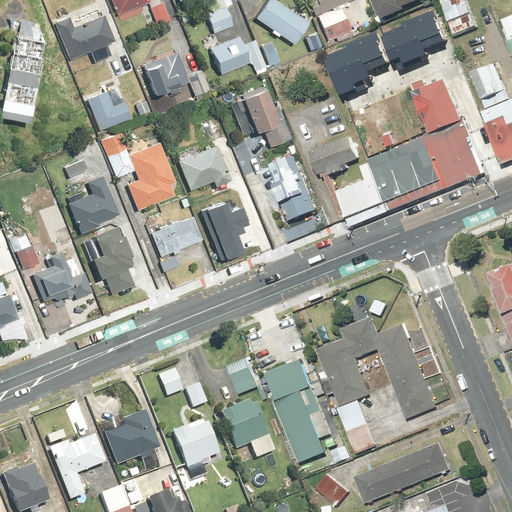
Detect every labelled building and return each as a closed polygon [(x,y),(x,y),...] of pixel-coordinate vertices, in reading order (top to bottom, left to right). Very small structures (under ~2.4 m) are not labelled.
[(111,0),(117,14),(151,0),(111,0)] [(279,0),(266,0),(255,16),(295,43),(310,21),(279,0)] [(351,0),(309,0),(315,14),(351,0)] [(380,0),(388,17),(410,8),(409,5),(421,0),(380,0)] [(444,0),(458,34),(481,25),(476,14),(493,7),(490,0),(444,0)] [(165,1),(151,6),(158,24),(171,18),(165,1)] [(234,23),(227,6),(206,15),(214,33),(234,23)] [(351,30),(342,6),(319,15),(328,39),(351,30)] [(444,41),(432,10),(405,20),(407,25),(383,34),(397,70),(429,58),(425,48),(444,41)] [(115,39),(104,12),(75,23),(72,15),(55,21),(69,58),(89,50),(93,60),(111,53),(107,43),(115,39)] [(10,16),(16,33),(2,113),(31,118),(45,38),(38,21),(10,16)] [(324,45),(319,31),(306,36),(312,49),(324,45)] [(386,64),(374,33),(347,43),(348,48),(325,57),(338,93),(371,81),(367,71),(386,64)] [(252,60),(242,34),(218,43),(215,34),(201,39),(205,50),(211,47),(220,72),(252,60)] [(281,61),(272,40),(261,44),(270,65),(281,61)] [(187,73),(177,49),(144,62),(156,93),(189,80),(195,94),(210,88),(202,67),(187,73)] [(474,72),(489,108),(511,98),(511,97),(497,62),(474,72)] [(427,135),(431,144),(449,187),(488,171),(449,77),(429,85),(426,78),(414,83),(435,132),(427,135)] [(271,93),(267,84),(229,99),(244,134),(249,132),(258,152),(293,137),(274,91),(271,93)] [(115,85),(87,97),(100,129),(131,116),(124,99),(121,101),(115,85)] [(511,161),(511,101),(484,113),(506,164),(511,161)] [(218,116),(201,124),(209,143),(226,135),(218,116)] [(116,141),(125,137),(122,130),(101,139),(117,177),(136,170),(139,178),(128,183),(139,209),(175,194),(170,183),(177,180),(160,140),(131,152),(128,147),(120,150),(116,141)] [(363,157),(354,135),(312,152),(321,174),(330,171),(332,175),(350,168),(348,163),(363,157)] [(231,178),(217,143),(178,159),(190,188),(213,179),(215,184),(231,178)] [(393,210),(449,187),(431,144),(375,167),(393,210)] [(320,208),(299,155),(294,156),(292,152),(286,154),(287,158),(277,163),(284,182),(278,184),(292,219),(320,208)] [(88,168),(83,157),(65,165),(69,175),(88,168)] [(393,210),(375,167),(373,162),(364,165),(370,179),(341,190),(355,226),(393,210)] [(118,211),(103,173),(87,180),(93,193),(68,203),(80,231),(99,223),(98,220),(118,211)] [(222,203),(201,212),(220,259),(242,250),(234,231),(242,228),(239,222),(246,219),(240,205),(226,211),(222,203)] [(58,204),(43,210),(50,228),(65,223),(58,204)] [(182,250),(180,247),(203,238),(193,214),(152,231),(161,255),(174,250),(175,253),(182,250)] [(101,276),(104,274),(112,292),(134,282),(126,264),(132,262),(130,257),(133,255),(125,235),(124,236),(119,225),(96,235),(103,251),(92,256),(101,276)] [(31,245),(26,233),(16,238),(20,248),(15,250),(23,268),(40,261),(33,244),(31,245)] [(46,268),(33,273),(44,299),(54,295),(56,300),(75,293),(76,297),(93,290),(84,270),(80,271),(73,256),(66,259),(62,250),(46,257),(49,262),(45,264),(46,268)] [(180,264),(176,254),(160,261),(163,271),(180,264)] [(511,264),(489,273),(511,328),(511,264)] [(0,280),(0,327),(5,325),(4,322),(19,315),(2,279),(0,280)] [(348,336),(321,347),(332,376),(325,379),(331,394),(337,391),(343,405),(374,393),(360,357),(381,349),(408,417),(440,405),(408,323),(382,333),(376,316),(344,328),(348,336)] [(230,367),(243,394),(259,387),(265,400),(270,397),(258,370),(255,372),(249,358),(230,367)] [(303,462),(331,451),(316,414),(325,410),(304,358),(268,372),(303,462)] [(175,368),(159,374),(167,396),(183,389),(175,368)] [(207,401),(200,382),(185,388),(192,407),(207,401)] [(254,396),(221,410),(236,448),(250,442),(256,457),(276,449),(254,396)] [(363,400),(341,408),(359,453),(380,445),(363,400)] [(124,423),(104,431),(117,464),(140,454),(142,459),(155,454),(153,450),(161,447),(146,409),(122,418),(124,423)] [(206,416),(173,429),(188,467),(203,461),(202,459),(220,452),(206,416)] [(68,439),(49,447),(70,498),(86,492),(78,473),(107,461),(95,433),(70,444),(68,439)] [(454,469),(443,442),(358,475),(369,502),(454,469)] [(353,458),(348,445),(335,450),(339,463),(353,458)] [(18,465),(2,472),(19,511),(28,508),(30,511),(40,511),(37,505),(50,500),(35,462),(20,469),(18,465)] [(331,473),(319,487),(340,506),(353,491),(331,473)] [(131,511),(122,485),(102,493),(108,511),(131,511)] [(172,498),(168,489),(148,497),(154,511),(189,511),(185,501),(182,503),(178,495),(172,498)] [(448,511),(444,502),(419,511),(448,511)] [(240,511),(237,503),(223,508),(224,511),(240,511)]
